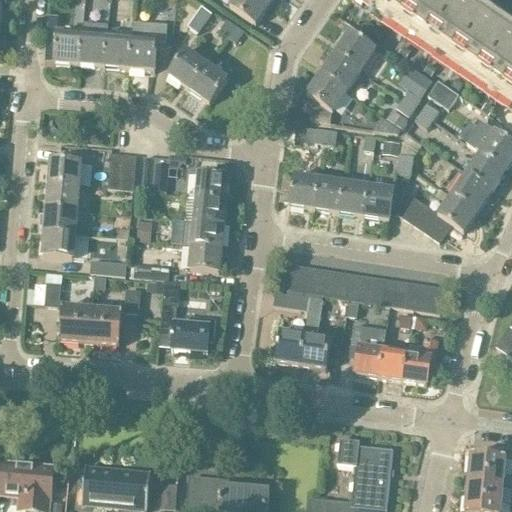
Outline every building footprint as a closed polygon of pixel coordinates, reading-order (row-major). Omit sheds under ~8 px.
[(257,0),(236,0),(229,11),(254,29),(269,8),(257,0)] [(257,0),(269,8),(274,0),(257,0)] [(511,34),(461,0),(354,0),(351,4),(511,114),(511,34)] [(211,18),(201,10),(187,30),(197,38),(211,18)] [(48,19),(44,65),(53,65),(56,35),(57,35),(59,35),(60,20),(48,19)] [(217,35),(226,41),(234,29),(226,23),(217,35)] [(367,24),(361,31),(372,39),(377,31),(367,24)] [(234,29),(226,41),(234,47),(243,35),(234,29)] [(378,32),(373,40),(380,44),(385,37),(378,32)] [(53,65),(53,67),(80,70),(82,37),(59,35),(57,35),(56,35),(53,65)] [(349,36),(335,56),(362,74),(376,54),(349,36)] [(82,37),(80,70),(105,72),(107,39),(82,37)] [(107,39),(105,72),(130,74),(132,42),(107,39)] [(130,74),(155,76),(157,44),(132,41),(132,42),(130,74)] [(404,49),(398,57),(405,62),(410,54),(404,49)] [(167,79),(188,94),(206,68),(185,53),(167,79)] [(335,56),(321,76),(348,95),(362,74),(335,56)] [(429,67),(424,74),(431,79),(436,72),(429,67)] [(206,68),(188,94),(209,109),(228,83),(206,68)] [(433,86),(410,70),(404,80),(426,95),(433,86)] [(309,117),(308,124),(329,127),(331,118),(332,119),(348,95),(321,76),(305,99),(309,102),(302,111),(309,117)] [(457,82),(451,89),(458,94),(463,86),(457,82)] [(437,85),(427,100),(448,114),(458,99),(437,85)] [(403,102),(415,110),(420,103),(408,95),(403,102)] [(396,113),(408,121),(415,110),(403,102),(396,113)] [(488,106),(482,113),(489,118),(495,111),(488,106)] [(426,108),(417,120),(430,128),(438,116),(426,108)] [(392,114),(386,123),(400,132),(406,124),(392,114)] [(373,131),(372,134),(396,138),(400,132),(386,123),(381,119),(373,131)] [(426,134),(430,128),(417,120),(414,125),(426,134)] [(293,145),(322,149),(323,135),(295,131),(293,145)] [(323,135),(322,149),(334,151),(336,137),(323,135)] [(511,148),(493,136),(478,157),(506,174),(511,165),(511,148)] [(373,156),(375,142),(365,141),(363,155),(373,156)] [(478,157),(464,178),(491,195),(506,174),(478,157)] [(107,193),(120,194),(122,160),(109,158),(107,193)] [(397,167),(411,176),(413,160),(398,158),(397,167)] [(122,160),(120,194),(132,195),(135,161),(122,160)] [(143,161),(140,196),(152,198),(153,187),(156,162),(143,161)] [(153,187),(152,198),(165,199),(169,164),(156,162),(153,187)] [(50,163),(48,188),(80,191),(82,166),(50,163)] [(397,167),(395,180),(411,182),(411,176),(397,167)] [(196,177),(194,202),(226,205),(228,180),(196,177)] [(464,178),(450,199),(477,216),(491,195),(464,178)] [(289,211),(311,214),(317,182),(293,179),(289,211)] [(317,182),(311,214),(338,218),(343,186),(317,182)] [(343,186),(338,218),(364,222),(368,190),(343,186)] [(48,188),(46,213),(78,216),(80,191),(48,188)] [(368,190),(364,222),(389,226),(394,194),(368,190)] [(436,218),(451,229),(462,237),(477,216),(450,199),(436,218)] [(188,201),(185,226),(191,226),(223,229),(226,205),(188,201)] [(438,247),(451,229),(436,218),(411,201),(398,219),(438,247)] [(46,213),(44,236),(76,239),(78,216),(46,213)] [(136,245),(149,247),(151,225),(138,224),(136,245)] [(191,226),(189,251),(221,254),(223,229),(191,226)] [(115,242),(128,244),(129,233),(116,232),(115,242)] [(42,260),(73,263),(76,239),(44,236),(42,260)] [(189,251),(187,274),(219,277),(221,254),(189,251)] [(89,278),(125,281),(126,268),(90,265),(89,278)] [(134,269),(132,282),(168,286),(169,272),(134,269)] [(290,269),(287,295),(298,297),(302,271),(290,269)] [(302,271),(298,297),(310,299),(312,289),(314,273),(302,271)] [(312,289),(310,299),(310,303),(321,305),(322,301),(326,275),(314,273),(312,289)] [(326,275),(322,301),(333,303),(335,289),(337,277),(326,275)] [(335,289),(333,303),(345,305),(349,278),(337,277),(335,289)] [(46,278),(46,288),(60,289),(61,289),(62,279),(61,279),(47,278),(46,278)] [(349,278),(345,305),(357,306),(361,280),(349,278)] [(361,280),(357,306),(368,308),(371,289),(372,282),(361,280)] [(371,289),(368,308),(380,310),(383,289),(384,284),(372,282),(371,289)] [(383,289),(380,310),(390,312),(392,312),(396,289),(396,286),(384,284),(383,289)] [(147,285),(146,295),(162,297),(163,287),(147,285)] [(161,309),(159,349),(171,349),(171,355),(207,358),(208,343),(213,343),(215,324),(192,322),(192,328),(175,327),(175,326),(176,310),(178,310),(180,287),(177,287),(165,286),(163,286),(163,287),(162,297),(161,309)] [(396,289),(392,312),(404,313),(408,289),(408,288),(396,286),(396,289)] [(46,288),(44,310),(57,311),(58,311),(60,289),(46,288)] [(408,289),(404,313),(413,315),(416,315),(420,289),(408,288),(408,289)] [(420,289),(416,315),(428,317),(431,291),(420,289)] [(431,291),(428,317),(439,319),(443,293),(431,291)] [(139,295),(126,294),(125,316),(137,317),(139,295)] [(275,298),(273,311),(308,316),(310,303),(275,298)] [(304,338),(300,371),(325,375),(330,342),(316,340),(321,305),(310,303),(308,316),(304,338)] [(363,310),(349,308),(347,321),(361,323),(363,310)] [(61,310),(58,346),(88,349),(91,313),(61,310)] [(91,313),(88,349),(118,351),(121,315),(91,313)] [(398,331),(410,333),(412,320),(400,318),(398,331)] [(414,333),(426,335),(429,323),(416,321),(414,333)] [(511,327),(496,353),(511,363),(511,327)] [(354,379),(379,382),(383,354),(368,351),(370,336),(357,334),(354,357),(357,357),(354,379)] [(274,367),(300,371),(304,338),(279,335),(274,367)] [(406,357),(402,386),(426,390),(430,368),(434,369),(437,347),(424,345),(422,359),(419,359),(419,356),(410,354),(410,357),(406,357)] [(383,354),(379,382),(402,386),(406,357),(404,357),(405,353),(395,352),(395,355),(383,354)] [(356,471),(351,511),(360,511),(385,511),(392,454),(358,451),(358,446),(339,444),(337,469),(356,471)] [(470,457),(467,489),(502,493),(505,461),(470,457)] [(0,470),(0,498),(17,500),(16,511),(49,511),(50,503),(53,472),(0,468),(0,470)] [(84,472),(81,510),(97,511),(146,511),(150,478),(84,472)] [(68,476),(57,475),(55,490),(66,491),(68,476)] [(189,484),(186,511),(267,511),(269,494),(222,490),(222,487),(189,484)] [(175,511),(176,490),(162,489),(160,511),(175,511)] [(467,489),(464,511),(499,511),(502,493),(467,489)]
